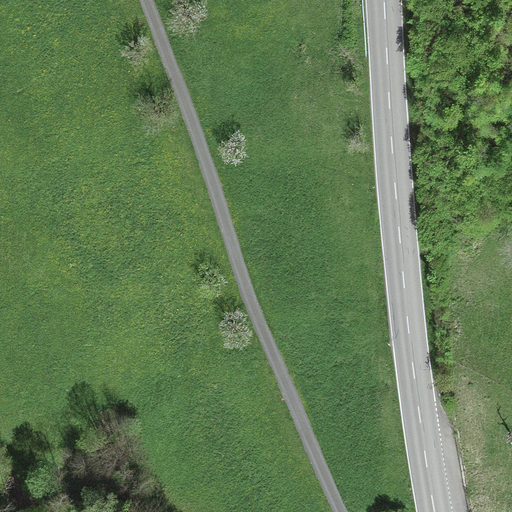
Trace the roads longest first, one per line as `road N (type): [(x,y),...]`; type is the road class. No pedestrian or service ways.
road 1 (track): [(146,0),(248,294),(340,511)]
road 2 (primary): [(382,0),(414,398),(435,511)]
